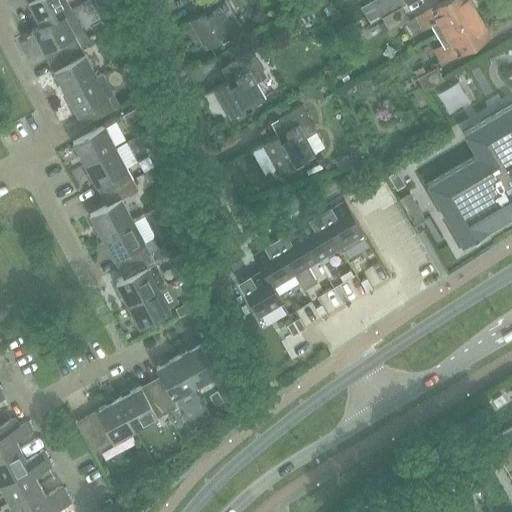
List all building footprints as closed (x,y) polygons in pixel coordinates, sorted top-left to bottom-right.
[(72,8),(67,0),(31,0),(28,2),(40,24),(63,12),(63,13),(72,8)] [(243,8),(238,0),(207,0),(212,7),(180,24),(180,25),(191,19),(207,48),(242,28),(233,13),(243,8)] [(390,0),(379,7),(385,17),(401,7),(405,5),(401,0),(390,0)] [(469,0),(444,0),(415,17),(422,28),(431,23),(438,34),(476,11),(469,0)] [(401,7),(385,17),(383,18),(390,29),(408,19),(401,7)] [(63,13),(63,12),(40,24),(31,29),(44,52),(48,49),(53,59),(80,44),(89,40),(72,8),(63,13)] [(489,33),(476,11),(438,34),(444,45),(435,50),(442,61),(472,43),(489,33)] [(97,76),(80,44),(53,59),(58,68),(54,70),(66,93),(103,73),(97,76)] [(262,70),(251,51),(228,63),(235,76),(203,94),(203,95),(214,89),(230,117),(265,97),(253,75),(262,70)] [(444,80),(437,68),(419,79),(426,90),(444,80)] [(115,95),(103,73),(66,93),(77,115),(81,112),(87,123),(114,108),(109,98),(115,95)] [(511,104),(464,133),(477,155),(427,184),(463,245),(490,229),(489,227),(511,213),(511,104)] [(312,126),(301,105),(278,118),(285,131),(253,148),(254,149),(264,144),(280,172),(316,152),(304,131),(312,126)] [(136,108),(122,115),(126,124),(141,116),(136,108)] [(73,142),(84,163),(116,147),(104,125),(73,142)] [(100,183),(105,193),(133,178),(116,147),(84,163),(96,185),(100,183)] [(90,214),(102,236),(133,220),(122,198),(139,189),(133,178),(105,193),(111,203),(90,214)] [(340,247),(342,251),(366,237),(344,200),(332,207),(331,206),(320,212),(340,247)] [(340,247),(320,212),(309,218),(310,220),(298,227),(318,260),(340,247)] [(118,257),(123,266),(150,252),(145,242),(153,238),(154,234),(144,216),(134,221),(133,220),(102,236),(114,259),(118,257)] [(286,232),(275,238),(295,273),(304,289),(317,281),(308,265),(318,260),(298,227),(287,234),(286,232)] [(253,253),(262,269),(263,269),(273,286),(273,285),(295,273),(275,238),(264,244),(265,246),(253,253)] [(116,283),(127,305),(159,289),(148,267),(156,263),(150,252),(123,266),(128,276),(124,278),(124,279),(116,283)] [(282,301),(273,285),(273,286),(263,269),(262,269),(251,276),(250,274),(238,281),(259,315),(282,301)] [(367,278),(360,281),(367,292),(373,288),(367,278)] [(159,289),(127,305),(139,327),(171,310),(169,307),(179,302),(169,283),(159,289)] [(344,291),(338,294),(344,305),(350,301),(344,291)] [(175,308),(180,316),(194,309),(190,301),(175,308)] [(322,304),(316,307),(322,318),(328,314),(322,304)] [(299,317),(293,321),(299,331),(305,327),(299,317)] [(293,321),(287,324),(293,335),(299,331),(293,321)] [(200,343),(178,355),(195,387),(216,375),(200,343)] [(162,380),(152,385),(167,412),(178,406),(174,398),(195,387),(178,355),(156,367),(160,375),(162,380)] [(234,388),(227,374),(218,379),(226,393),(234,388)] [(141,386),(118,398),(135,429),(167,412),(152,385),(143,390),(141,386)] [(135,429),(118,398),(96,409),(98,414),(79,424),(77,420),(75,421),(91,450),(92,452),(135,429)] [(0,436),(20,426),(19,425),(15,417),(0,425),(0,436)] [(0,436),(0,459),(21,449),(15,439),(33,430),(28,421),(19,425),(20,426),(0,436)] [(511,454),(511,426),(494,437),(501,450),(495,454),(499,462),(511,454)] [(0,459),(0,482),(47,458),(43,449),(26,459),(21,449),(0,459)] [(0,482),(0,485),(9,501),(40,485),(35,475),(52,466),(47,458),(0,482)] [(9,501),(14,511),(31,511),(67,494),(62,486),(45,495),(40,485),(9,501)] [(31,511),(54,511),(71,502),(67,494),(31,511)]
